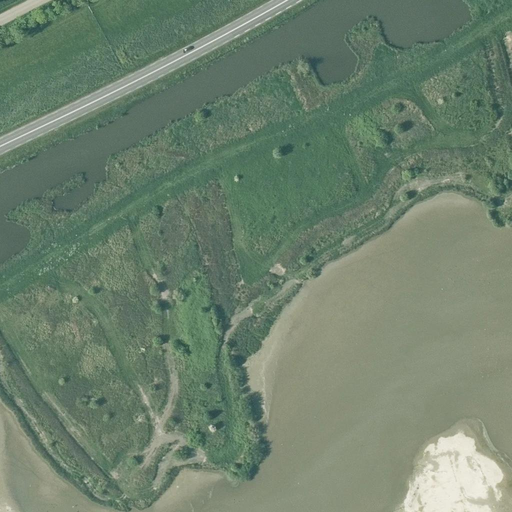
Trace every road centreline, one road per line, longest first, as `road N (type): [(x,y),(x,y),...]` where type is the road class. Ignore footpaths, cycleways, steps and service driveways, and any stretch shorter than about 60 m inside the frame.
road 1 (track): [(511,13),(350,105),(139,201),(0,288)]
road 2 (primary): [(0,146),(284,0)]
